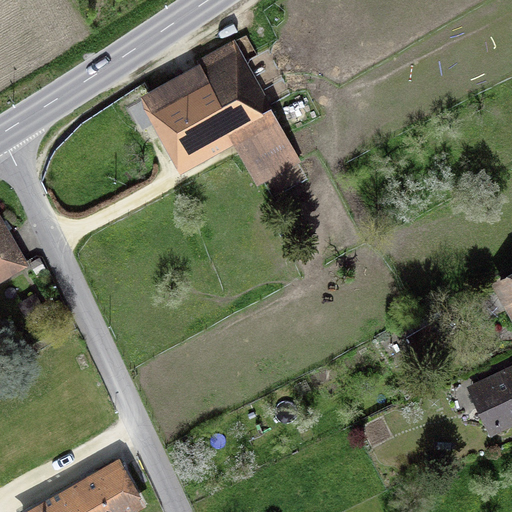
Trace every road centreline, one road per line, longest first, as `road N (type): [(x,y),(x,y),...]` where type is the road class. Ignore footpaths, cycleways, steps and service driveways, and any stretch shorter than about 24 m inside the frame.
road 1 (residential): [(178,511),(1,133)]
road 2 (primary): [(205,0),(1,133)]
road 3 (track): [(7,511),(140,431)]
